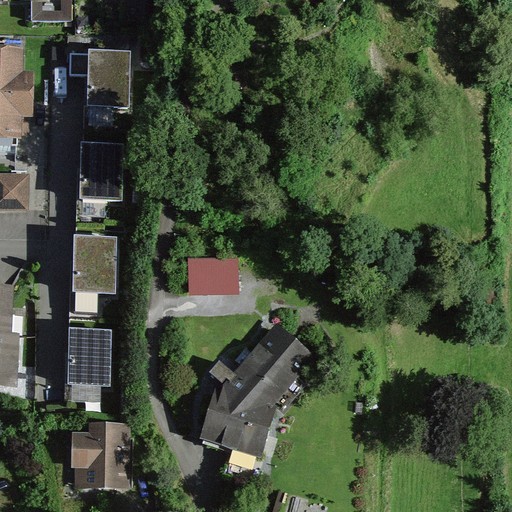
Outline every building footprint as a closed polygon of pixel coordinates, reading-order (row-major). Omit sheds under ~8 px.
[(23,55),(0,54),(0,143),(21,144),(21,123),(32,124),(33,77),(22,77),(23,55)] [(127,61),(75,62),(75,83),(88,83),(88,116),(127,116),(127,61)] [(125,152),(82,152),(81,206),(124,207),(125,152)] [(0,166),(0,177),(31,180),(31,169),(0,166)] [(32,183),(0,182),(0,215),(31,216),(32,183)] [(117,245),(77,244),(76,298),(115,299),(117,245)] [(191,256),(192,291),(243,290),(241,254),(191,256)] [(13,292),(0,291),(0,387),(20,388),(22,342),(11,342),(13,292)] [(312,364),(276,332),(209,401),(200,438),(260,454),(272,405),(312,364)] [(111,335),(70,334),(69,388),(109,390),(111,335)] [(131,429),(81,428),(79,492),(129,494),(131,429)]
